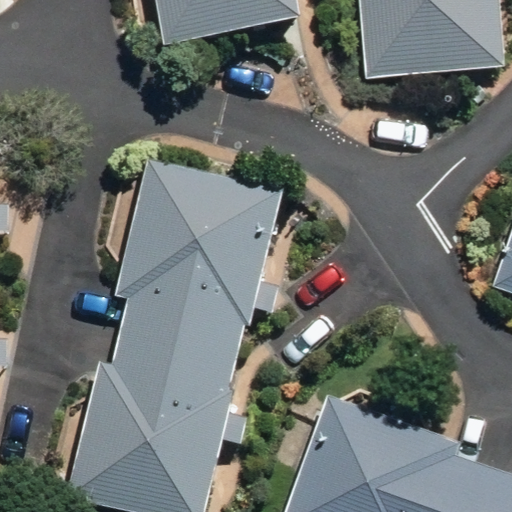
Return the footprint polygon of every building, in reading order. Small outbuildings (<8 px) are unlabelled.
[(141,0),(149,45),(278,22),(274,0),(141,0)] [(351,0),(359,81),(493,68),(487,0),(351,0)] [(55,499),(105,511),(183,511),(202,439),(228,446),(234,419),(208,413),(235,305),(260,312),(266,288),(241,282),(264,192),(137,159),(102,297),(117,300),(101,367),(89,363),(55,499)] [(511,205),(482,287),(511,298),(511,205)] [(511,511),(511,466),(509,465),(504,477),(442,454),(447,442),(318,395),(275,511),(511,511)]
